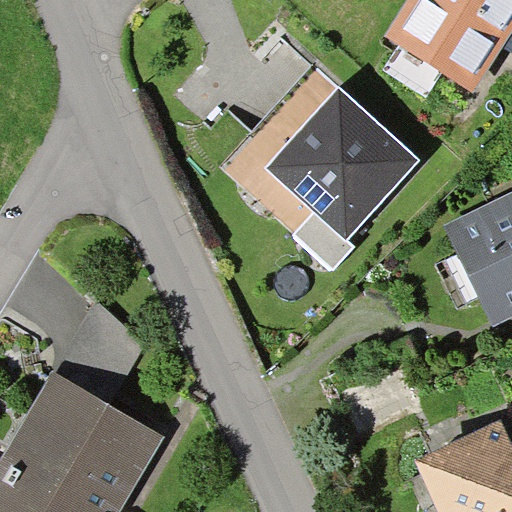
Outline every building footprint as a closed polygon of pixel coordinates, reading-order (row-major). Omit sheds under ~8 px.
[(511,0),(419,0),(393,43),(462,87),(511,7),(511,0)] [(412,156),(339,89),(274,161),(347,227),(412,156)] [(511,201),(447,233),(490,321),(511,309),(511,201)] [(128,482),(152,442),(50,382),(0,466),(0,511),(99,511),(119,477),(128,482)] [(419,466),(439,511),(511,511),(511,475),(492,432),(419,466)]
